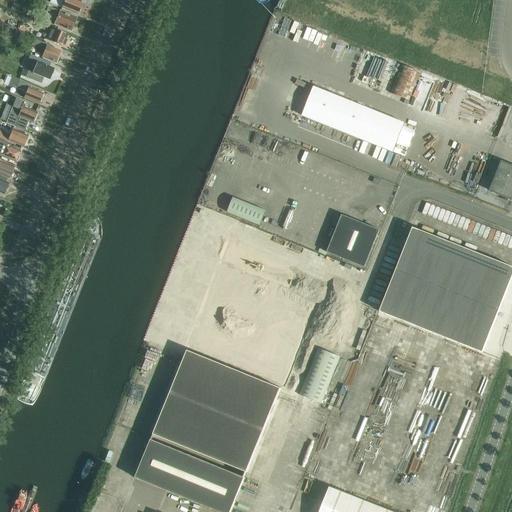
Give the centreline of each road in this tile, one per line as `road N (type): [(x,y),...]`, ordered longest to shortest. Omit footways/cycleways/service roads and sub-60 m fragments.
road 1 (residential): [(74,193),(150,0)]
road 2 (unclassified): [(511,222),(413,180),(394,215)]
road 3 (residential): [(67,129),(120,0)]
road 4 (unclassified): [(469,511),(511,380)]
